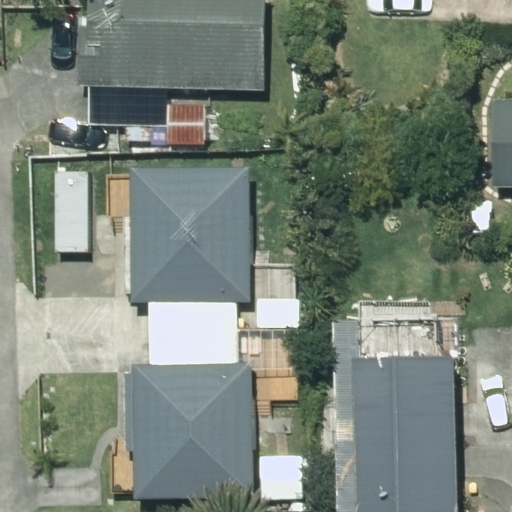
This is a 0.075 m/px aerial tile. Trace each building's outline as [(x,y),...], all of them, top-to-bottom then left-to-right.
[(83,28),(82,88),(269,90),(269,0),(94,0),(94,28),(83,28)] [(511,101),(497,102),(497,189),(511,188),(511,101)] [(209,104),(170,104),(170,144),(209,144),(209,104)] [(254,170),(136,170),(136,296),(136,303),(156,303),(156,336),(239,336),(238,302),(255,302),(254,170)] [(360,321),(361,511),(452,511),(447,319),(360,321)] [(157,367),(139,368),(140,500),(260,499),(257,368),(239,368),(239,337),(156,337),(157,367)]
